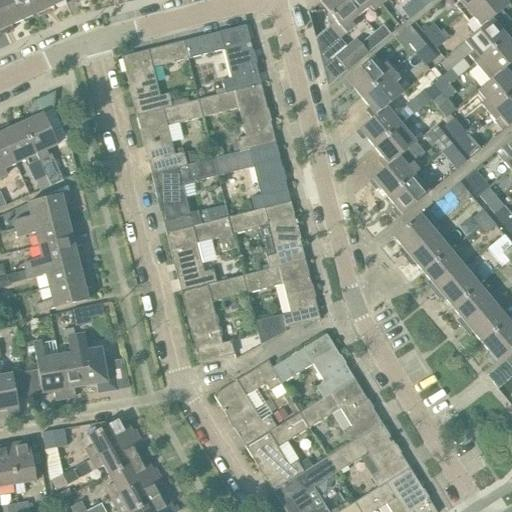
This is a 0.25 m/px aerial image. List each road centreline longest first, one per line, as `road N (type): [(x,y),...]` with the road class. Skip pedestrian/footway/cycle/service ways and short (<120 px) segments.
road 1 (residential): [(474,511),(356,305),(275,0)]
road 2 (residential): [(186,392),(95,38)]
road 3 (residential): [(0,427),(186,392)]
road 4 (residential): [(95,38),(250,0)]
road 5 (residential): [(262,511),(186,392)]
